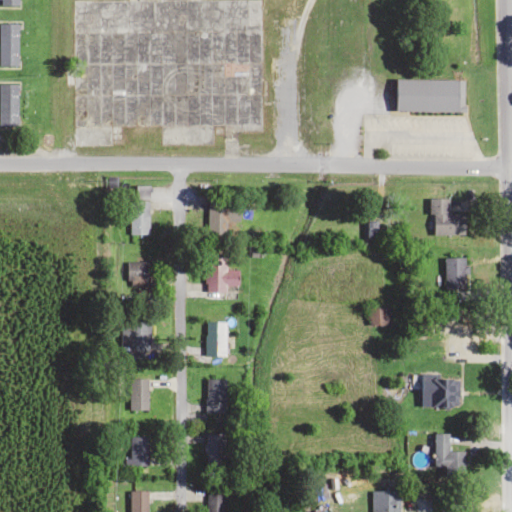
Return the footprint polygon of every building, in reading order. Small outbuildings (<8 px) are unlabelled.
[(259,0),(157,0),(157,1),(70,0),(70,85),(72,85),(72,144),(119,144),(119,126),(159,127),(159,145),(211,145),(211,131),(260,131),(259,0)] [(16,23),(0,23),(0,65),(16,66),(16,23)] [(458,111),(458,79),(394,79),(394,111),(458,111)] [(0,83),(0,125),(16,125),(16,84),(0,83)] [(463,235),(463,214),(447,214),(447,198),(428,198),(429,235),(463,235)] [(147,234),(147,200),(128,200),(128,234),(147,234)] [(224,256),(205,256),(205,290),(237,290),(237,270),(224,270),(224,256)] [(442,258),(442,288),(465,288),(465,258),(442,258)] [(147,262),(125,262),(125,283),(147,283),(147,262)] [(387,325),(387,308),(367,308),(367,325),(387,325)] [(148,350),(148,320),(122,320),(122,350),(148,350)] [(224,322),(203,322),(203,355),(224,355),(224,322)] [(455,407),(456,375),(420,375),(419,407),(455,407)] [(146,379),(126,379),(126,411),(146,411),(146,379)] [(203,413),(224,413),(224,379),(203,379),(203,413)] [(222,434),(203,434),(203,467),(222,467),(222,434)] [(447,434),(433,434),(433,469),(462,469),(462,450),(447,450),(447,434)] [(145,465),(145,436),(129,436),(129,465),(145,465)] [(128,490),(127,511),(145,511),(146,490),(128,490)] [(392,511),(392,490),(370,490),(370,511),(392,511)] [(221,511),(222,491),(204,491),(204,511),(221,511)]
